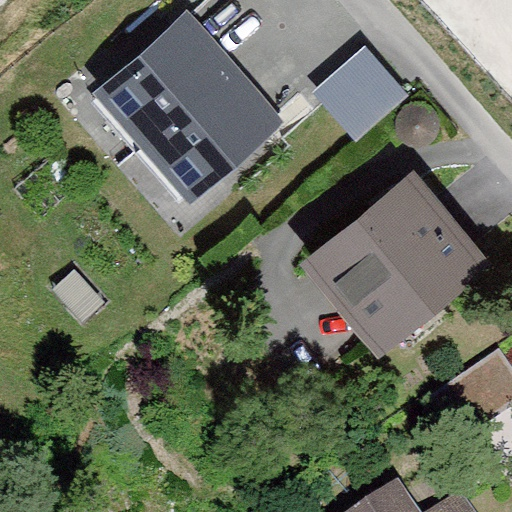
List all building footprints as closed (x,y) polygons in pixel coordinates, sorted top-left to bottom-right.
[(194,11),(99,90),(192,201),(287,122),(194,11)] [(320,84),(364,134),(417,87),(373,37),(320,84)] [(420,165),(312,253),(389,347),(497,259),(420,165)] [(511,361),(505,351),(462,380),(490,420),(511,405),(511,361)] [(465,511),(416,441),(313,511),(465,511)]
